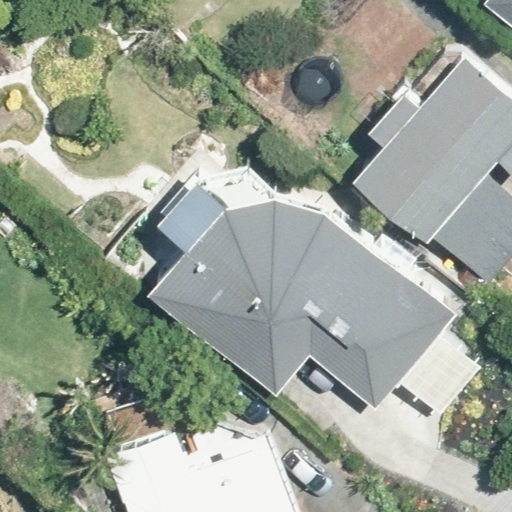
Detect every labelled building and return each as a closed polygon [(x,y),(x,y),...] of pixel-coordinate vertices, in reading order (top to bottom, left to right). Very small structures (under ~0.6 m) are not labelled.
[(511,0),(487,0),(486,3),(511,24),(511,0)] [(370,132),(385,147),(355,182),(429,244),(432,238),(490,287),(511,261),(511,197),(487,177),(499,164),(511,173),(511,97),(464,57),(419,108),(403,94),(370,132)] [(158,227),(186,252),(149,297),(277,397),(310,356),(376,409),(451,316),(325,216),(276,201),(225,208),(200,184),(158,227)] [(3,386),(0,388),(0,435),(2,438),(27,414),(3,386)] [(176,432),(110,457),(130,511),(287,511),(264,448),(192,475),(176,432)]
